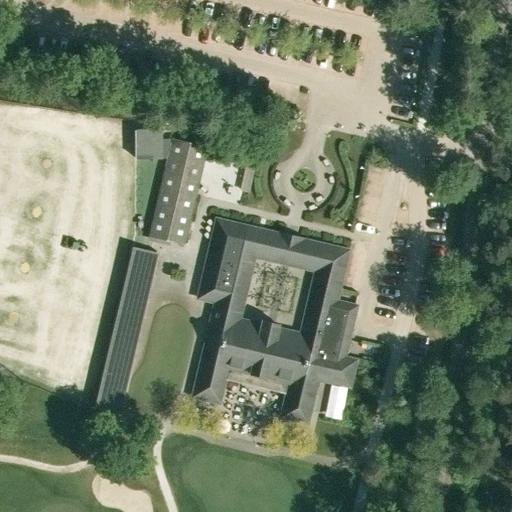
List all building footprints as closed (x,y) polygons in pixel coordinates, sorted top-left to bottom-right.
[(432,64),(440,28),(421,23),(412,59),(432,64)] [(166,159),(170,140),(161,140),(161,131),(133,131),(133,159),(161,159),(166,159)] [(148,237),(184,245),(207,147),(170,138),(170,140),(148,237)] [(388,191),(391,176),(375,173),(372,188),(388,191)] [(355,361),(342,358),(354,307),(335,303),(306,296),(298,332),(240,319),(255,256),(298,266),(304,241),(216,220),(198,299),(214,303),(210,325),(195,385),(222,391),(226,372),(287,387),(283,405),(310,412),(317,380),(349,387),(355,361)] [(125,239),(102,388),(111,389),(110,399),(129,402),(153,243),(125,239)] [(298,266),(312,269),(306,296),(335,303),(348,251),(304,241),(298,266)] [(351,279),(363,285),(374,265),(361,258),(351,279)]
